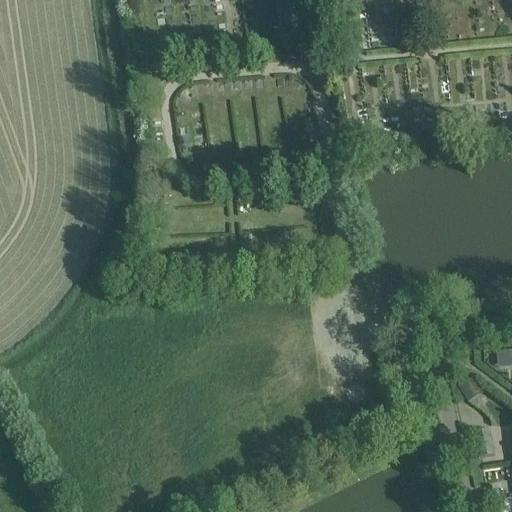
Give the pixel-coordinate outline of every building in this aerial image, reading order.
[(321,31),(309,32),(311,48),(323,47),(321,32),(321,31)] [(472,379),(457,388),(466,404),(481,396),(473,383),(472,379)] [(479,461),(494,457),(488,432),(473,436),(479,461)] [(489,505),(499,502),(496,489),(486,491),(489,505)] [(501,511),(499,502),(489,505),(490,511),(501,511)]
